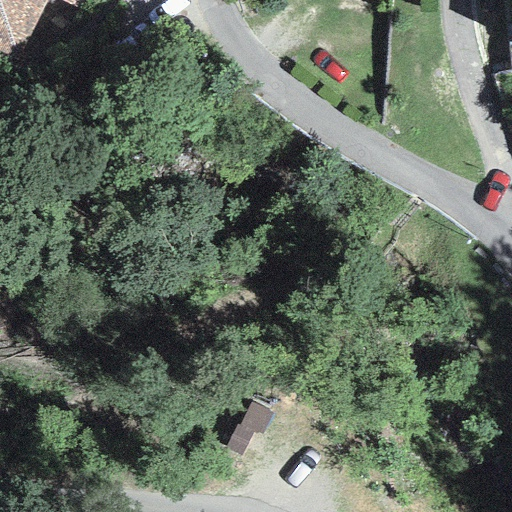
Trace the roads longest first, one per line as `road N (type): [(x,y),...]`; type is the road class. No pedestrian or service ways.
road 1 (residential): [(206,0),(232,53),(312,115),(508,220)]
road 2 (residential): [(508,220),(453,0)]
road 3 (residential): [(175,511),(120,496),(0,494)]
